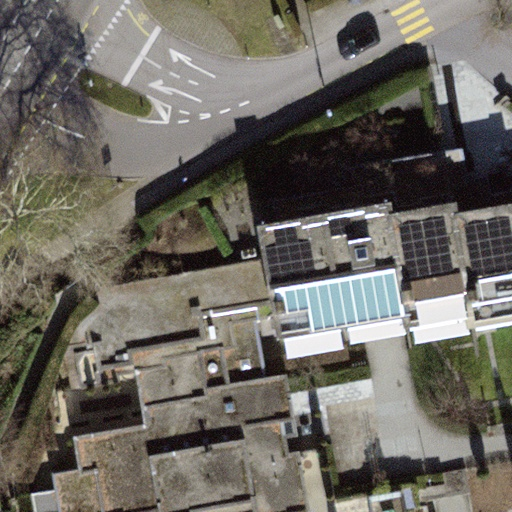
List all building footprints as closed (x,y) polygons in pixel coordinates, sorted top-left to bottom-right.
[(392,213),(328,222),(345,334),(409,324),(394,223),(392,213)] [(456,214),(394,223),(409,324),(410,334),(473,324),(458,224),(456,214)] [(511,215),(458,224),(473,324),(475,335),(511,329),(511,215)] [(328,222),(263,232),(280,344),(345,334),(328,222)] [(310,511),(290,388),(211,401),(212,408),(147,419),(150,438),(79,449),(84,481),(59,485),(63,511),(310,511)]
